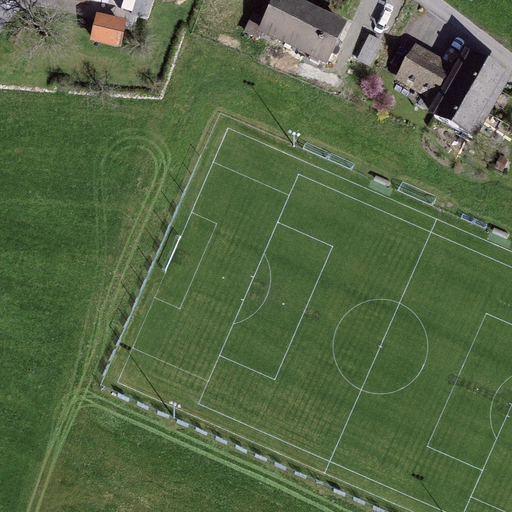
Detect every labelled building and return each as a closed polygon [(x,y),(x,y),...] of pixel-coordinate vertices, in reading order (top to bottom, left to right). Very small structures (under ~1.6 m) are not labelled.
[(336,63),(357,21),(314,0),(279,0),(265,28),(336,63)] [(129,47),(138,17),(103,7),(94,36),(129,47)] [(370,67),(381,45),(369,39),(358,61),(370,67)] [(449,71),(399,42),(384,68),(434,97),(449,71)] [(435,117),(471,138),(504,81),(468,60),(449,92),(444,89),(441,95),(446,98),(435,117)]
